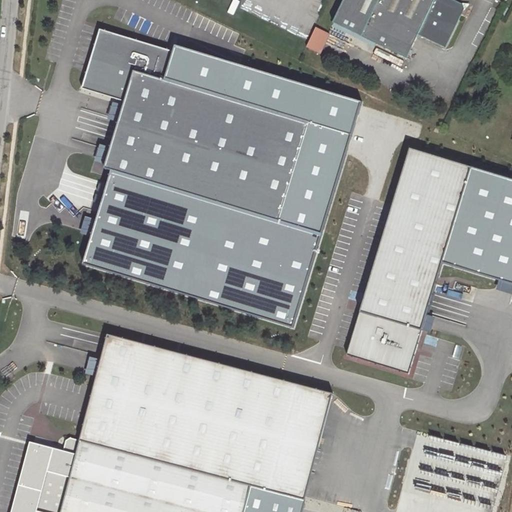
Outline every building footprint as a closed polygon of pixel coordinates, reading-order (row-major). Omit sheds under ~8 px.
[(344,0),(334,24),(408,59),(419,35),(446,48),(465,9),(463,4),(454,0),(344,0)] [(321,54),(329,33),(314,28),(306,48),(321,54)] [(125,102),(105,169),(279,219),(307,123),(165,79),(174,52),(101,30),(83,88),(125,102)] [(99,146),(94,160),(104,163),(108,149),(99,146)] [(349,354),(409,373),(472,168),(411,150),(349,354)] [(384,211),(387,200),(377,197),(374,209),(384,211)] [(80,440),(250,485),(269,490),(305,500),(333,394),(296,385),(108,335),(80,440)] [(64,451),(76,454),(80,440),(71,438),(66,441),(64,451)] [(242,511),(250,485),(80,440),(76,454),(60,511),(242,511)] [(60,511),(76,454),(64,451),(30,443),(11,511),(60,511)] [(250,485),(242,511),(301,511),(305,500),(269,490),(250,485)]
